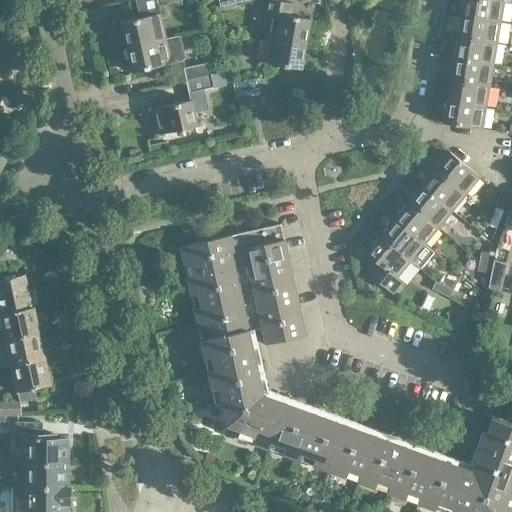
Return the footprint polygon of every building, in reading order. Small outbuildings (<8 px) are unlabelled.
[(139,0),(143,16),(121,21),(126,46),(166,38),(159,6),(182,1),(182,0),(139,0)] [(267,37),(306,45),(311,20),(291,16),(294,4),(273,0),(267,0),(265,12),(272,14),(267,37)] [(498,0),(464,0),(462,16),(501,23),(504,1),(498,0)] [(458,37),(497,45),(501,23),(462,16),(458,37)] [(180,35),(166,38),(126,46),(132,71),(167,63),(171,84),(186,81),(211,76),(209,64),(184,69),(182,59),(185,59),(180,35)] [(306,45),(267,37),(262,62),(301,70),(306,45)] [(458,37),(455,59),(493,66),(497,45),(458,37)] [(493,66),(455,59),(451,80),(490,87),(493,66)] [(211,76),(186,81),(189,93),(213,88),(211,76)] [(261,94),(258,80),(233,85),(236,99),(261,94)] [(490,87),(451,80),(447,102),(486,109),(490,87)] [(247,101),(250,114),(261,112),(258,99),(247,101)] [(196,125),(191,100),(152,108),(158,133),(196,125)] [(486,109),(447,102),(444,122),(483,129),(486,109)] [(435,169),(465,195),(481,176),(450,152),(435,169)] [(422,186),(452,211),(465,195),(435,169),(422,186)] [(422,186),(407,203),(438,228),(452,211),(422,186)] [(438,228),(407,203),(393,220),(433,253),(434,251),(425,244),(438,228)] [(493,216),(500,220),(503,209),(496,207),(493,216)] [(500,220),(493,216),(489,224),(497,227),(500,220)] [(379,237),(410,262),(411,260),(420,268),(433,253),(393,220),(379,237)] [(511,424),(492,417),(472,471),(270,398),(262,400),(247,332),(261,329),(264,345),(304,336),(278,223),(179,246),(211,388),(220,386),(229,425),(256,434),(253,442),(436,508),(438,501),(469,511),(502,511),(503,509),(511,511),(511,509),(511,424)] [(410,262),(379,237),(367,252),(376,260),(367,271),(393,292),(402,280),(398,276),(410,262)] [(478,262),(486,264),(488,252),(480,251),(478,262)] [(486,264),(478,262),(477,271),(485,272),(486,264)] [(1,315),(32,308),(25,274),(0,279),(0,298),(1,302),(0,301),(0,312),(3,312),(3,314),(1,315)] [(474,283),(483,285),(484,275),(476,274),(474,283)] [(433,287),(441,292),(444,285),(436,281),(433,287)] [(444,285),(441,292),(449,296),(453,289),(444,285)] [(34,307),(32,308),(1,315),(5,331),(0,331),(0,342),(7,341),(7,340),(40,333),(34,307)] [(7,340),(7,341),(10,354),(5,355),(7,366),(12,364),(12,365),(45,358),(40,333),(7,340)] [(51,384),(45,358),(12,365),(18,391),(20,400),(0,400),(0,415),(9,415),(21,414),(21,401),(34,398),(31,388),(51,384)] [(9,415),(0,415),(0,423),(9,423),(9,415)] [(23,462),(66,463),(66,438),(52,438),(52,434),(41,434),(41,423),(15,423),(15,449),(23,449),(23,462)] [(23,462),(23,486),(69,486),(68,474),(66,474),(66,463),(23,462)] [(71,486),(69,486),(23,486),(23,511),(56,511),(57,511),(67,511),(66,502),(71,502),(71,486)]
